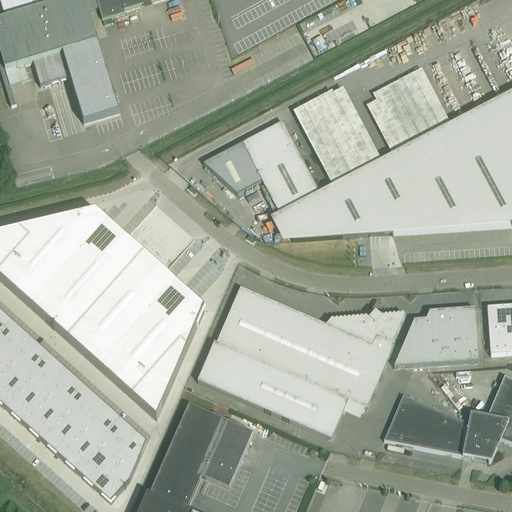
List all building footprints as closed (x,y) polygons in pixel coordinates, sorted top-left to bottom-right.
[(0,0),(0,72),(11,109),(17,107),(10,87),(9,82),(19,78),(21,83),(29,81),(25,68),(33,65),(41,90),(70,81),(84,126),(119,116),(98,45),(88,12),(91,12),(99,9),(104,27),(113,24),(112,20),(124,16),(124,13),(143,8),(151,5),(168,0),(0,0)] [(283,123),(242,145),(261,180),(280,217),(269,222),(280,244),(511,228),(511,94),(321,195),(283,123)] [(96,215),(0,238),(0,282),(58,334),(68,343),(141,256),(125,242),(125,241),(117,235),(108,226),(100,220),(96,215)] [(141,256),(68,343),(88,361),(127,397),(157,423),(204,313),(195,304),(180,291),(171,283),(163,276),(141,256)] [(240,291),(216,346),(214,345),(197,385),(328,441),(328,440),(323,438),(339,400),(367,412),(395,347),(393,346),(404,318),(405,318),(403,316),(401,318),(398,316),(397,318),(394,317),(392,319),(390,317),(388,319),(386,317),(384,319),(382,318),(383,318),(382,317),(379,321),(375,318),(373,321),(369,318),(368,319),(369,319),(367,321),(365,319),(363,321),(361,319),(359,321),(357,320),(355,322),(353,320),(351,322),(348,320),(347,323),(344,321),(342,323),(340,321),(338,323),(336,321),(334,324),(332,322),(327,328),(240,291)] [(511,308),(487,310),(490,358),(511,356),(511,308)] [(479,364),(475,311),(429,315),(426,323),(414,323),(394,370),(479,364)] [(0,314),(0,338),(12,325),(0,314)] [(12,325),(0,338),(0,347),(13,360),(30,341),(12,325)] [(30,341),(13,360),(32,376),(48,358),(30,341)] [(0,347),(0,374),(13,360),(0,347)] [(48,358),(32,376),(50,392),(66,374),(48,358)] [(13,360),(0,374),(0,406),(2,409),(32,376),(13,360)] [(66,374),(50,392),(68,408),(84,390),(66,374)] [(32,376),(2,409),(20,425),(50,392),(32,376)] [(511,382),(504,379),(486,421),(474,419),(474,418),(471,417),(469,426),(468,431),(466,440),(495,452),(499,442),(511,447),(511,382)] [(84,390),(68,408),(86,425),(102,406),(84,390)] [(50,392),(20,425),(38,441),(68,408),(50,392)] [(466,440),(468,431),(463,431),(464,424),(403,398),(384,444),(462,459),(462,460),(473,462),(473,459),(489,462),(488,465),(491,466),(497,453),(495,452),(466,440)] [(102,406),(86,425),(104,441),(120,423),(102,406)] [(68,408),(38,441),(56,457),(86,425),(68,408)] [(148,499),(142,511),(187,511),(203,476),(230,488),(253,436),(226,424),(189,408),(151,494),(149,499),(148,499)] [(159,421),(157,426),(165,430),(167,425),(159,421)] [(120,423),(104,441),(122,457),(138,439),(120,423)] [(86,425),(56,457),(75,474),(104,441),(86,425)] [(138,439),(122,457),(136,470),(147,446),(138,439)] [(104,441),(75,474),(93,490),(122,457),(104,441)] [(122,457),(93,490),(111,506),(130,485),(136,470),(122,457)]
